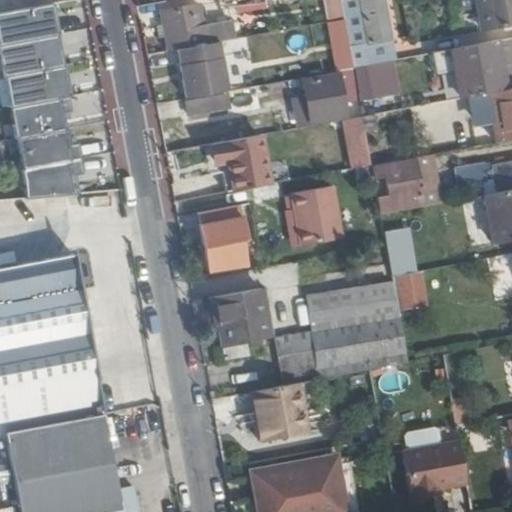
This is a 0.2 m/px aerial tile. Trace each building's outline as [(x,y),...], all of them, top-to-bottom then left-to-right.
[(7,13),(35,9),(33,0),(8,0),(5,1),(7,13)] [(338,0),(342,19),(352,69),(391,61),(387,41),(390,41),(382,0),(338,0)] [(511,0),(471,0),(478,31),(511,24),(511,0)] [(7,13),(0,14),(0,46),(56,38),(51,6),(35,9),(7,13)] [(219,42),(232,40),(228,21),(202,26),(198,6),(159,13),(166,52),(177,50),(206,45),(219,42)] [(56,38),(0,46),(0,50),(7,79),(62,67),(56,38)] [(321,57),(333,55),(343,53),(341,40),(318,44),(321,57)] [(511,40),(503,43),(508,70),(511,69),(511,40)] [(186,99),(229,91),(219,42),(206,45),(177,50),(186,99)] [(463,98),(468,97),(503,90),(494,42),(430,54),(434,77),(458,72),(463,98)] [(330,73),(336,72),(333,55),(321,57),(298,62),(301,78),(307,77),(330,73)] [(62,67),(7,79),(13,108),(56,100),(61,99),(69,98),(62,67)] [(406,72),(410,97),(425,94),(420,69),(406,72)] [(337,75),(336,72),(330,73),(307,77),(301,78),(302,82),(337,75)] [(340,93),(337,75),(302,82),(309,122),(344,116),(341,99),(349,98),(348,92),(340,93)] [(497,142),(511,139),(511,88),(503,90),(468,97),(474,127),(494,124),(497,142)] [(186,99),(183,100),(187,117),(232,109),(229,91),(186,99)] [(73,115),(102,114),(102,92),(72,93),(73,115)] [(56,100),(13,108),(20,140),(63,130),(56,100)] [(63,130),(20,140),(25,171),(68,162),(63,130)] [(307,153),(297,155),(293,156),(295,166),(360,154),(356,133),(332,138),(305,142),(307,153)] [(295,139),(297,155),(307,153),(305,142),(332,138),(331,133),(310,136),(295,139)] [(230,192),(270,185),(261,135),(208,145),(213,168),(226,166),(230,192)] [(419,154),(373,163),(376,178),(391,175),(394,194),(379,197),(383,213),(429,204),(419,154)] [(68,162),(25,171),(28,196),(73,193),(68,162)] [(488,192),(497,241),(511,238),(511,173),(499,176),(502,189),(488,192)] [(333,183),(292,191),(302,243),(343,236),(333,183)] [(242,201),(200,209),(211,268),(249,261),(245,237),(249,236),(242,201)] [(0,428),(7,427),(9,435),(18,482),(23,511),(51,511),(87,505),(123,498),(119,477),(105,406),(84,294),(75,251),(0,264),(0,428)] [(495,292),(511,289),(511,254),(490,257),(495,292)] [(423,274),(395,279),(401,310),(428,305),(423,274)] [(375,366),(409,360),(401,310),(395,279),(307,296),(312,328),(275,335),(282,383),(300,380),(375,366)] [(262,285),(214,294),(223,342),(270,333),(262,285)] [(308,430),(300,380),(282,383),(254,388),(263,439),(308,430)] [(469,398),(453,398),(453,422),(469,421),(469,398)] [(406,433),(408,446),(424,443),(422,431),(418,427),(408,428),(406,433)] [(408,446),(416,495),(446,489),(445,485),(472,480),(464,437),(424,443),(408,446)] [(340,511),(330,458),(244,474),(251,511),(340,511)] [(133,474),(119,477),(123,498),(87,505),(88,511),(126,511),(140,509),(133,474)]
